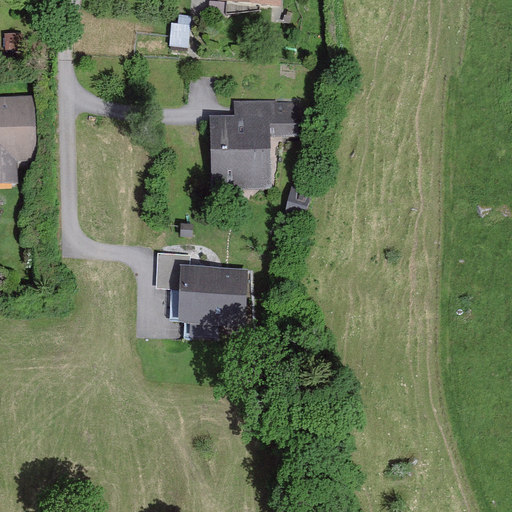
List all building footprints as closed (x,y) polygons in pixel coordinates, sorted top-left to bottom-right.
[(280,11),(280,0),(220,0),(220,8),(280,11)] [(35,99),(0,100),(0,187),(17,187),(16,166),(38,165),(35,99)] [(298,101),(234,104),(235,119),(211,120),(214,194),(274,191),(272,141),(300,140),(298,101)] [(309,196),(292,191),(284,216),(301,221),(309,196)] [(246,275),(183,273),(181,330),(245,332),(246,275)]
